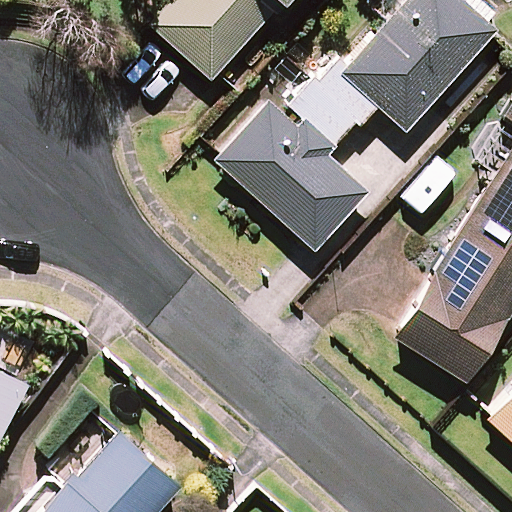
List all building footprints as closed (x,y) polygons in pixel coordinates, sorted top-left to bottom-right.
[(161,0),(143,20),(200,74),(268,0),(161,0)] [(491,26),(462,0),(397,0),(337,67),(324,56),(279,106),(266,95),(211,156),(309,244),(361,187),(320,150),(369,97),(401,126),(491,26)] [(511,85),(501,103),(498,108),(511,116),(511,135),(389,330),(460,375),(511,294),(511,85)] [(0,416),(21,380),(0,368),(0,416)] [(511,383),(484,415),(511,439),(511,383)] [(141,511),(173,478),(113,421),(61,477),(55,471),(16,511),(141,511)]
